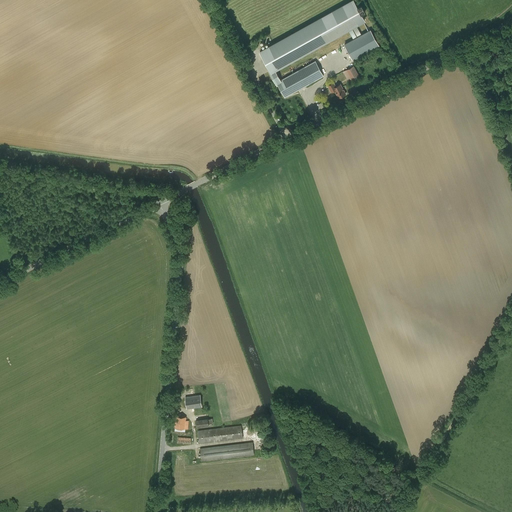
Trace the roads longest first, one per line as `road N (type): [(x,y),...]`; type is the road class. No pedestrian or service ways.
road 1 (tertiary): [(158,511),(180,275),(175,233),(158,202)]
road 2 (tertiary): [(287,138),(511,19)]
road 3 (track): [(511,318),(402,511)]
road 4 (tertiary): [(0,283),(158,202)]
road 5 (unclassified): [(287,138),(210,0)]
road 6 (tertiary): [(158,202),(287,138)]
road 7 (track): [(511,168),(466,47)]
